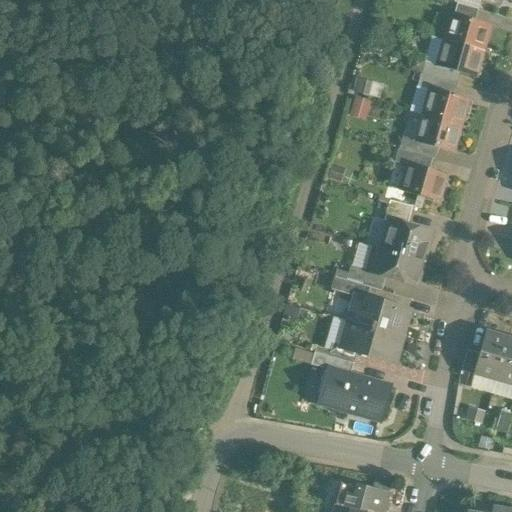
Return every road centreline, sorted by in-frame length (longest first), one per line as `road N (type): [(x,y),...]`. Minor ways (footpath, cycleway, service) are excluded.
road 1 (track): [(220,432),(364,0)]
road 2 (track): [(220,432),(0,349)]
road 3 (residential): [(457,291),(511,87)]
road 4 (residential): [(220,432),(420,473)]
road 5 (residential): [(420,473),(457,291)]
